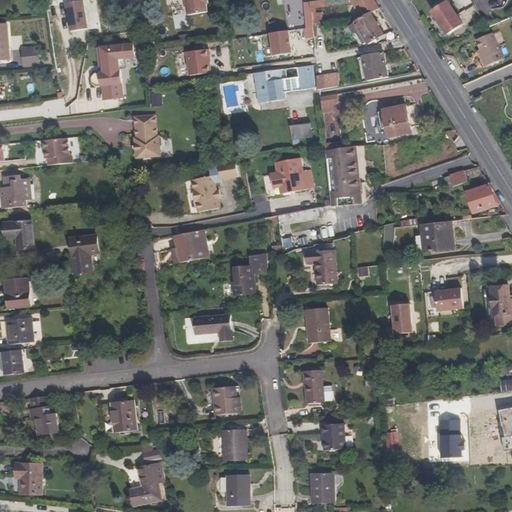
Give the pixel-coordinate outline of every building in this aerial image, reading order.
[(186,0),(189,15),(208,12),(207,4),(209,4),(208,0),(186,0)] [(379,9),(373,0),(350,0),(352,2),(357,13),(352,16),(355,23),(371,13),(372,13),(379,9)] [(72,33),(89,29),(84,1),(67,4),(72,33)] [(448,1),(432,12),(447,35),(463,24),(448,1)] [(310,2),(303,3),(305,23),(312,22),(311,8),(310,2)] [(288,25),(298,23),(294,4),(284,6),(288,25)] [(460,13),(465,21),(477,15),(472,6),(460,13)] [(323,24),(322,14),(315,14),(315,7),(311,8),(312,22),(312,25),(323,24)] [(486,8),(480,11),(484,20),(491,17),(486,8)] [(372,13),(371,13),(355,23),(367,43),(368,45),(384,35),(372,13)] [(367,43),(355,23),(349,27),(353,34),(357,35),(363,45),(367,43)] [(0,60),(11,60),(8,25),(0,25),(0,60)] [(274,56),(292,54),(289,31),(271,33),(274,56)] [(477,40),(481,50),(482,53),(480,54),(485,67),(504,59),(501,52),(502,52),(494,33),(477,40)] [(103,100),(124,98),(121,69),(121,60),(126,59),(135,59),(134,44),(99,47),(101,73),(96,74),(93,78),(93,84),(97,87),(102,87),(103,100)] [(23,66),(39,64),(37,49),(22,50),(23,66)] [(190,75),(211,72),(207,49),(187,52),(190,75)] [(388,77),(384,53),(363,57),(368,81),(388,77)] [(286,93),(316,89),(313,65),(298,67),(282,70),(255,73),(260,104),(287,99),(286,93)] [(339,86),(338,73),(317,76),(318,90),(339,86)] [(223,113),(246,112),(245,82),(221,83),(223,113)] [(152,93),(152,106),(163,106),(162,93),(152,93)] [(321,97),(323,113),(333,112),(332,105),(338,104),(337,95),(321,97)] [(384,111),(379,112),(382,129),(387,128),(389,138),(412,133),(406,106),(384,111)] [(158,136),(156,115),(135,117),(137,138),(135,138),(135,140),(137,142),(138,147),(136,149),(137,157),(139,158),(161,156),(161,148),(163,145),(162,138),(159,136),(158,136)] [(328,136),(339,136),(339,117),(327,117),(328,136)] [(292,140),(313,138),(311,124),(291,126),(292,140)] [(69,156),(67,138),(44,141),(45,159),(48,159),(49,165),(72,163),(72,156),(69,156)] [(326,151),(343,149),(342,142),(326,145),(326,151)] [(326,151),(332,207),(362,204),(357,147),(343,149),(326,151)] [(303,171),(301,158),(276,163),(278,173),(271,175),(273,189),(281,187),(293,185),(294,192),(314,189),(311,170),(303,171)] [(236,161),(209,166),(211,177),(192,180),(199,213),(221,208),(216,183),(222,182),(222,180),(239,176),(236,161)] [(465,171),(445,178),(448,189),(449,189),(454,187),(468,182),(465,171)] [(20,175),(5,177),(6,188),(2,188),(3,210),(26,207),(26,201),(32,201),(30,179),(21,180),(20,175)] [(293,185),(281,187),(282,194),(294,192),(293,185)] [(498,206),(490,185),(467,193),(474,214),(495,207),(498,206)] [(509,215),(490,185),(498,206),(495,207),(501,216),(509,215)] [(278,216),(267,218),(268,225),(279,223),(278,216)] [(36,249),(33,221),(5,223),(6,238),(17,237),(18,250),(36,249)] [(425,251),(425,252),(455,249),(452,222),(422,225),(423,234),(425,251)] [(384,248),(394,248),(396,228),(395,228),(395,223),(386,225),(384,248)] [(195,232),(176,236),(178,249),(181,264),(200,260),(195,232)] [(419,237),(417,241),(417,246),(421,250),(425,251),(423,234),(419,237)] [(97,236),(71,239),(73,254),(99,251),(97,236)] [(318,286),(338,284),(335,250),(306,252),(307,264),(316,263),(318,286)] [(91,254),(73,256),(75,274),(93,272),(91,254)] [(251,266),(235,267),(236,282),(233,282),(234,297),(254,296),(253,283),(255,283),(254,274),(267,273),(265,255),(251,257),(251,266)] [(7,292),(8,292),(10,309),(31,307),(29,279),(6,282),(7,292)] [(511,300),(509,286),(492,288),(493,297),(490,299),(491,305),(494,307),(495,316),(495,315),(496,327),(511,325),(511,300)] [(436,292),(439,312),(465,309),(462,289),(436,292)] [(401,335),(418,333),(415,305),(398,307),(401,335)] [(329,308),(306,310),(308,328),(309,327),(311,344),(332,342),(329,308)] [(195,318),(196,335),(221,333),(221,342),(234,341),(232,315),(195,318)] [(10,345),(35,342),(32,319),(8,321),(10,345)] [(428,331),(439,331),(438,321),(428,322),(428,331)] [(5,375),(25,373),(22,350),(3,352),(5,375)] [(322,370),(305,372),(306,387),(308,404),(325,403),(322,370)] [(511,377),(500,380),(503,392),(511,390),(511,377)] [(241,398),(237,398),(236,386),(214,389),(216,416),(242,413),(241,398)] [(51,406),(49,407),(47,396),(31,399),(32,409),(30,409),(32,419),(36,418),(39,437),(60,433),(57,413),(52,414),(51,406)] [(116,433),(138,431),(134,400),(112,402),(114,422),(115,432),(116,433)] [(505,452),(511,450),(511,408),(500,411),(502,421),(499,422),(505,452)] [(440,420),(441,457),(464,457),(463,419),(440,420)] [(347,450),(344,423),(323,425),(325,451),(347,450)] [(225,461),(248,461),(247,430),(224,430),(225,461)] [(387,432),(387,444),(398,444),(398,432),(387,432)] [(146,462),(161,459),(160,450),(154,451),(153,446),(143,446),(144,453),(146,462)] [(140,468),(144,488),(131,490),(135,507),(163,501),(159,483),(166,482),(162,463),(140,468)] [(43,464),(17,464),(17,478),(22,478),(21,494),(42,495),(43,464)] [(313,504),(335,504),(334,473),(312,474),(313,504)] [(229,507),(251,506),(250,475),(228,476),(229,507)]
